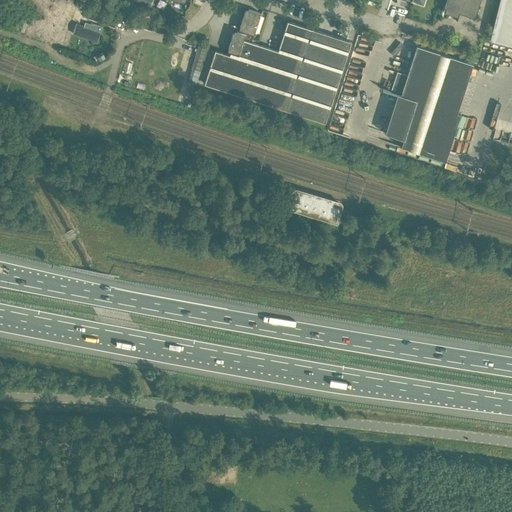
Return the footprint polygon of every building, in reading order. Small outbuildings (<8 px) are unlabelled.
[(446,0),(444,7),(475,17),(480,0),(446,0)] [(91,8),(87,17),(103,23),(106,14),(91,8)] [(251,42),(261,13),(245,8),(238,31),(234,30),(226,54),(215,50),(204,84),(325,122),(351,41),(287,21),(278,50),(251,42)] [(93,25),(85,22),(84,26),(76,23),(73,33),(97,41),(102,26),(94,24),(93,25)] [(203,72),(209,48),(198,45),(192,69),(203,72)] [(473,63),(416,45),(417,45),(407,74),(397,71),(390,92),(397,94),(384,132),(403,138),(400,146),(445,161),(460,114),(457,113),(473,63)] [(292,190),(287,208),(337,223),(342,205),(342,204),(342,203),(341,202),(339,201),(298,188),(296,188),(295,188),(294,188),(293,189),(292,190)]
